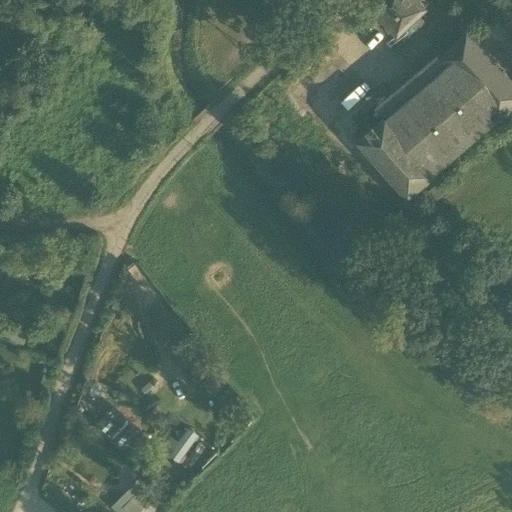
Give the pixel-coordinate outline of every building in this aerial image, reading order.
[(376,0),(370,6),(397,34),(405,26),(409,32),(421,20),(417,15),(424,8),(417,0),(376,0)] [(438,59),(446,67),(496,121),(511,107),(511,82),(466,33),(438,59)] [(495,122),(496,121),(446,67),(358,141),(397,184),(407,196),(434,174),(433,174),(495,121),(495,122)] [(329,104),(352,83),(343,74),(321,95),(329,104)] [(28,333),(2,322),(0,327),(0,341),(21,350),(28,333)] [(141,432),(113,407),(94,427),(122,453),(141,432)] [(198,435),(187,428),(168,455),(178,463),(198,435)] [(157,496),(140,479),(112,507),(116,511),(155,511),(160,507),(152,500),(157,496)]
